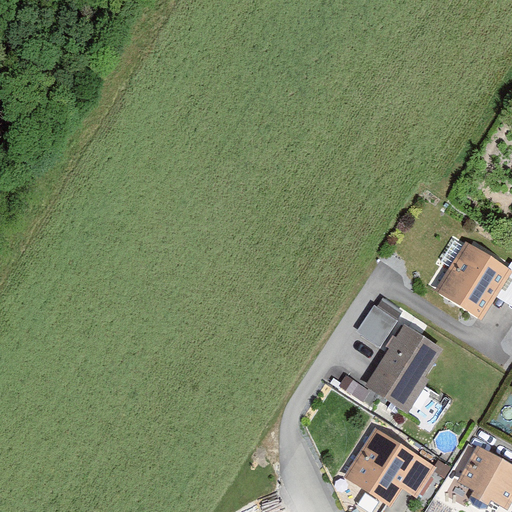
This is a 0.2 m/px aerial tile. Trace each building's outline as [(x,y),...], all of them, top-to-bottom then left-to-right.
[(466,243),(434,292),(480,320),(511,272),(466,243)] [(358,333),(380,347),(402,313),(381,298),(358,333)] [(442,352),(402,329),(369,385),(409,408),(442,352)] [(376,427),(344,476),(390,507),(404,489),(416,496),(437,467),(376,427)] [(511,502),(511,466),(478,447),(458,483),(474,492),(471,497),(488,507),(491,501),(507,511),(511,502)]
